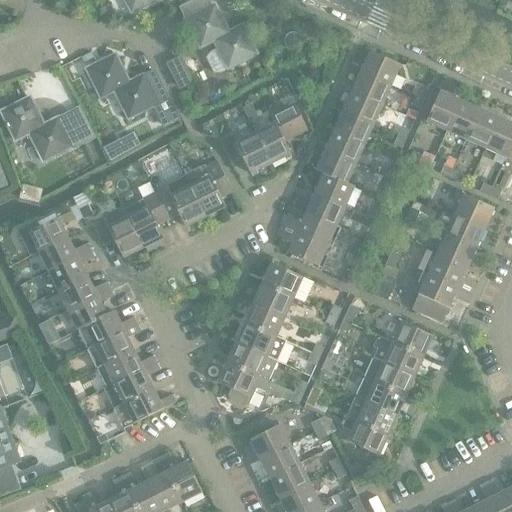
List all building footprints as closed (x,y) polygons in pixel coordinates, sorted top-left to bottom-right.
[(124,0),(129,9),(131,12),(138,9),(155,0),(124,0)] [(204,0),(197,0),(181,8),(187,19),(185,20),(200,48),(212,41),(216,49),(210,52),(205,57),(213,73),(220,72),(226,69),(227,70),(256,55),(242,27),(228,34),(214,5),(208,8),(204,0)] [(307,24),(304,27),(304,32),(307,35),(312,35),(315,31),(315,27),(312,24),(307,24)] [(370,53),(361,73),(391,87),(400,91),(405,81),(396,77),(401,66),(370,53)] [(128,119),(153,107),(163,128),(178,120),(165,94),(154,73),(144,78),(142,76),(128,83),(114,55),(86,70),(100,98),(113,91),(128,119)] [(180,59),(167,65),(179,88),(192,82),(180,59)] [(361,73),(352,93),(382,106),(391,87),(361,73)] [(419,88),(415,97),(423,101),(427,92),(419,88)] [(200,93),(193,96),(198,108),(209,103),(205,95),(200,93)] [(352,93),(343,112),(373,126),(382,106),(352,93)] [(427,124),(447,133),(460,102),(440,93),(427,124)] [(415,97),(411,106),(419,110),(423,101),(415,97)] [(28,134),(42,162),(70,148),(71,149),(93,138),(79,109),(57,120),(57,119),(43,126),(29,98),(1,112),(15,141),(28,134)] [(447,133),(467,142),(480,111),(460,102),(447,133)] [(292,106),(282,111),(268,118),(273,126),(255,135),(270,165),(289,155),(281,139),(303,127),(292,106)] [(418,115),(417,114),(409,111),(406,117),(414,121),(415,121),(418,115)] [(467,142),(487,151),(501,120),(480,111),(467,142)] [(343,112),(334,132),(364,146),(373,126),(343,112)] [(511,125),(501,120),(487,151),(496,155),(494,162),(503,166),(505,160),(507,160),(511,148),(511,125)] [(410,132),(401,128),(397,137),(406,141),(410,132)] [(334,132),(325,152),(355,165),(364,146),(334,132)] [(251,175),(270,165),(255,135),(236,145),(232,136),(220,142),(231,164),(242,158),(251,175)] [(401,149),(406,141),(397,137),(393,146),(401,149)] [(116,144),(104,150),(110,163),(123,157),(116,144)] [(325,152),(316,172),(323,176),(346,186),(347,185),(355,165),(325,152)] [(410,161),(419,166),(430,171),(433,163),(435,158),(424,154),(422,158),(413,154),(410,161)] [(445,168),(441,175),(450,179),(453,171),(458,161),(449,157),(445,168)] [(0,160),(0,190),(9,187),(0,160)] [(205,166),(184,177),(205,219),(225,208),(216,191),(228,185),(217,163),(206,169),(205,166)] [(396,173),(388,169),(383,178),(392,182),(396,173)] [(462,175),(453,171),(450,179),(459,183),(462,175)] [(507,191),(511,180),(511,178),(505,175),(499,187),(507,191)] [(323,176),(315,194),(346,208),(352,211),(361,193),(354,190),(346,186),(323,176)] [(166,189),(154,195),(165,217),(177,211),(186,228),(205,219),(184,177),(165,186),(166,189)] [(388,191),(392,182),(383,178),(379,187),(388,191)] [(430,192),(435,183),(426,179),(422,188),(430,192)] [(26,183),(21,197),(41,203),(45,189),(26,183)] [(481,193),(489,197),(493,189),(484,185),(481,193)] [(498,201),(502,193),(493,189),(489,197),(498,201)] [(315,194),(306,214),(337,228),(346,208),(315,194)] [(154,222),(165,217),(154,195),(123,211),(142,250),(145,248),(148,254),(164,246),(161,240),(163,239),(154,222)] [(464,196),(455,215),(485,229),(494,210),(464,196)] [(124,259),(142,250),(123,211),(122,208),(102,218),(104,221),(93,227),(103,248),(115,242),(124,259)] [(371,209),(370,209),(366,217),(374,221),(378,212),(371,209)] [(412,210),(409,217),(417,221),(421,214),(412,210)] [(38,254),(39,255),(67,240),(61,227),(74,221),(69,213),(57,219),(54,213),(36,222),(35,222),(19,230),(17,235),(29,258),(38,254)] [(287,217),(278,238),(292,244),(288,254),(322,270),(341,230),(337,228),(306,214),(301,224),(287,217)] [(455,215),(447,234),(477,248),(485,229),(455,215)] [(366,217),(362,226),(370,230),(374,221),(366,217)] [(413,232),(417,221),(409,217),(404,227),(413,232)] [(447,234),(438,254),(468,267),(477,248),(447,234)] [(74,252),(67,240),(39,255),(48,274),(90,253),(86,246),(74,252)] [(351,248),(343,266),(352,269),(360,252),(351,248)] [(394,249),(391,255),(400,259),(403,253),(394,249)] [(93,259),(90,253),(48,274),(58,293),(87,278),(80,266),(93,259)] [(419,296),(412,311),(443,324),(451,305),(454,299),(469,306),(475,293),(478,286),(463,279),(468,267),(438,254),(437,255),(433,253),(425,271),(417,290),(415,294),(419,296)] [(395,271),(400,259),(391,255),(386,267),(395,271)] [(272,266),(262,287),(293,300),(305,305),(314,284),(302,279),(272,266)] [(382,275),(372,297),(387,303),(397,282),(382,275)] [(93,290),(87,278),(58,293),(68,312),(109,291),(106,284),(93,290)] [(262,287),(254,306),(284,320),(293,300),(262,287)] [(68,312),(78,332),(107,317),(101,305),(113,299),(109,291),(68,312)] [(38,303),(31,306),(36,315),(42,312),(38,303)] [(348,314),(343,323),(351,327),(359,308),(352,305),(348,314)] [(254,306),(244,326),(275,340),(284,320),(254,306)] [(333,307),(329,317),(337,320),(341,311),(333,307)] [(115,313),(107,317),(78,332),(88,351),(137,326),(133,320),(121,326),(115,313)] [(14,315),(0,320),(0,340),(21,333),(14,315)] [(334,329),(337,320),(329,317),(326,325),(334,329)] [(348,334),(351,327),(343,323),(340,331),(348,334)] [(402,324),(392,345),(423,359),(433,338),(402,324)] [(141,333),(137,326),(88,351),(98,370),(134,352),(128,340),(141,333)] [(244,326),(236,346),(276,364),(285,344),(275,340),(244,326)] [(56,343),(52,335),(46,338),(50,346),(56,343)] [(378,350),(374,360),(414,378),(423,359),(392,345),(382,340),(377,342),(374,348),(378,350)] [(5,346),(12,364),(23,360),(16,342),(5,346)] [(236,346),(227,366),(267,384),(267,383),(276,364),(236,346)] [(316,347),(312,357),(320,361),(324,351),(316,347)] [(140,364),(134,352),(98,370),(108,389),(108,390),(157,365),(153,357),(140,364)] [(330,353),(326,363),(333,367),(334,365),(342,369),(346,360),(330,353)] [(317,368),(320,361),(312,357),(308,364),(317,368)] [(374,360),(364,380),(405,398),(414,378),(374,360)] [(330,374),(333,367),(326,363),(323,370),(330,374)] [(160,371),(157,365),(108,390),(108,389),(105,391),(115,411),(154,391),(147,378),(160,371)] [(280,401),(281,399),(299,407),(304,396),(296,392),(294,395),(267,383),(267,384),(227,366),(218,385),(231,391),(229,397),(230,402),(244,408),(248,406),(256,390),(280,401)] [(364,380),(356,400),(396,418),(405,398),(364,380)] [(300,382),(296,392),(304,396),(308,386),(300,382)] [(314,389),(310,399),(318,402),(322,392),(314,389)] [(160,402),(154,391),(115,411),(125,430),(176,404),(172,396),(160,402)] [(314,410),(318,402),(310,399),(306,406),(314,410)] [(347,419),(347,420),(388,438),(396,418),(356,400),(347,419)] [(0,497),(21,490),(12,466),(20,463),(0,408),(0,497)] [(94,414),(87,417),(90,422),(97,419),(94,414)] [(327,438),(336,433),(331,422),(323,418),(318,421),(322,430),(327,438)] [(379,458),(388,438),(347,420),(343,428),(353,433),(348,444),(379,458)] [(310,425),(314,434),(322,430),(318,421),(310,425)] [(250,442),(260,461),(290,446),(280,427),(250,442)] [(327,438),(322,430),(314,434),(319,442),(327,438)] [(105,434),(96,438),(99,444),(108,440),(105,434)] [(69,435),(58,440),(64,455),(75,450),(69,435)] [(260,461),(270,481),(300,466),(290,446),(260,461)] [(168,455),(160,459),(164,468),(173,464),(168,455)] [(156,472),(164,468),(160,459),(151,464),(156,472)] [(329,464),(334,473),(342,469),(337,460),(329,464)] [(173,464),(164,468),(167,474),(182,504),(202,493),(187,464),(176,470),(173,464)] [(270,481),(280,500),(309,485),(300,466),(270,481)] [(159,478),(148,484),(162,511),(165,511),(182,504),(167,474),(164,468),(156,472),(159,478)] [(346,477),(342,469),(334,473),(338,481),(346,477)] [(130,474),(122,478),(126,487),(134,483),(130,474)] [(117,492),(126,487),(122,478),(112,483),(117,492)] [(493,483),(486,486),(499,511),(511,511),(511,488),(499,495),(493,483)] [(162,511),(148,484),(129,493),(138,511),(162,511)] [(280,500),(285,511),(304,511),(319,505),(309,485),(280,500)] [(485,501),(473,507),(475,511),(499,511),(486,486),(479,489),(485,501)] [(120,498),(110,503),(114,511),(138,511),(129,493),(126,487),(117,492),(120,498)] [(86,507),(95,503),(91,494),(82,499),(84,502),(86,507)] [(349,502),(354,511),(362,507),(357,498),(349,502)] [(114,511),(110,503),(99,509),(95,503),(86,507),(84,502),(74,507),(76,511),(114,511)] [(459,511),(455,502),(448,505),(451,511),(475,511),(473,507),(463,511),(459,511)]
